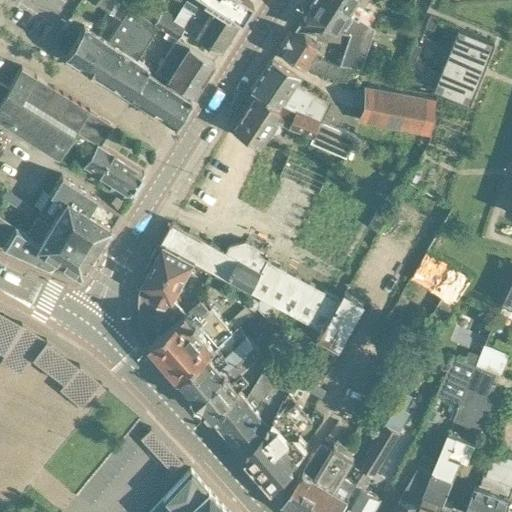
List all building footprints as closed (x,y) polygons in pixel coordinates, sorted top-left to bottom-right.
[(96,0),(95,2),(95,3),(97,4),(97,3),(118,18),(126,6),(116,0),(96,0)] [(159,26),(177,38),(183,28),(220,51),(238,22),(233,19),(201,0),(186,0),(175,18),(147,0),(145,0),(137,13),(159,26)] [(201,0),(233,19),(234,18),(233,18),(236,15),(241,18),(252,0),(251,0),(201,0)] [(327,0),(313,0),(296,26),(317,29),(341,32),(350,33),(339,65),(349,67),(360,69),(373,27),(369,24),(358,17),(357,19),(354,16),(327,0)] [(327,0),(354,16),(357,19),(358,17),(369,24),(374,16),(363,9),(353,3),(354,0),(327,0)] [(120,19),(107,40),(120,48),(138,59),(159,26),(137,13),(129,7),(126,6),(118,18),(120,19)] [(432,29),(437,18),(429,15),(425,26),(432,29)] [(65,54),(83,66),(102,37),(83,25),(65,53),(65,54)] [(456,26),(448,46),(484,61),(493,40),(456,26)] [(317,44),(304,34),(294,33),(289,30),(277,49),(304,66),(339,78),(345,80),(349,67),(339,65),(311,55),(317,44)] [(83,66),(102,78),(120,48),(108,40),(102,37),(83,66)] [(156,71),(193,94),(214,61),(177,38),(156,71)] [(408,53),(415,56),(420,45),(413,42),(408,53)] [(484,61),(448,46),(440,66),(476,81),(484,61)] [(148,66),(138,59),(120,48),(102,78),(128,94),(144,69),(145,70),(148,66)] [(411,67),(415,56),(408,53),(404,64),(411,67)] [(297,76),(271,57),(250,89),(254,91),(277,107),(279,103),(319,120),(326,104),(293,82),(297,76)] [(130,193),(143,171),(98,143),(109,124),(87,110),(88,108),(20,66),(8,86),(0,98),(0,122),(58,159),(76,130),(97,143),(84,164),(130,193)] [(468,102),(476,81),(440,66),(431,87),(468,102)] [(128,94),(150,108),(166,83),(145,70),(144,69),(128,94)] [(190,98),(166,83),(150,108),(172,122),(171,124),(173,125),(190,98)] [(363,84),(356,121),(429,132),(436,98),(363,84)] [(254,91),(250,97),(231,126),(228,124),(227,126),(258,144),(273,120),(312,136),(310,140),(347,155),(356,135),(319,120),(279,103),(277,107),(254,91)] [(0,221),(0,244),(2,246),(47,266),(53,265),(57,257),(80,271),(119,210),(114,207),(61,174),(49,194),(43,191),(36,202),(41,205),(39,209),(41,210),(27,231),(15,224),(13,229),(0,221)] [(0,199),(8,204),(14,194),(6,189),(0,199)] [(21,199),(14,194),(8,204),(15,208),(21,199)] [(21,199),(15,208),(29,217),(35,207),(21,199)] [(380,204),(368,226),(379,232),(391,210),(380,204)] [(172,220),(161,240),(164,242),(162,246),(194,264),(196,260),(260,294),(271,300),(325,329),(343,296),(259,252),(263,246),(245,236),(228,241),(223,249),(219,247),(220,245),(212,241),(211,242),(199,235),(200,234),(190,229),(189,230),(172,220)] [(162,246),(159,244),(158,244),(157,244),(157,245),(150,256),(144,269),(141,282),(139,297),(141,313),(144,328),(151,342),(186,311),(174,298),(194,264),(162,246)] [(427,250),(412,275),(442,293),(429,315),(442,323),(455,301),(470,276),(427,250)] [(511,304),(511,280),(503,300),(511,304)] [(343,296),(325,329),(304,367),(321,378),(365,301),(346,291),(343,296)] [(259,302),(256,305),(266,315),(271,300),(260,294),(259,296),(259,302)] [(151,342),(180,376),(215,344),(233,327),(215,306),(216,305),(212,302),(208,305),(200,295),(190,304),(192,306),(186,311),(151,342)] [(0,307),(0,344),(7,348),(2,358),(25,369),(26,367),(90,400),(109,364),(0,307)] [(486,307),(481,320),(488,323),(493,310),(486,307)] [(387,313),(375,335),(387,342),(400,320),(387,313)] [(230,330),(215,344),(180,376),(198,397),(254,342),(248,335),(237,323),(230,330)] [(505,348),(508,341),(496,336),(493,344),(505,348)] [(198,397),(214,415),(240,388),(232,380),(253,362),(260,349),(254,342),(198,397)] [(355,384),(369,388),(382,351),(368,346),(355,384)] [(468,350),(464,360),(475,364),(476,364),(479,355),(468,350)] [(240,388),(214,415),(244,449),(273,423),(275,420),(284,399),(286,400),(291,392),(298,374),(287,369),(290,362),(268,354),(260,378),(246,392),(241,386),(240,388)] [(454,355),(437,392),(457,402),(460,403),(475,364),(464,360),(454,355)] [(460,403),(454,419),(482,429),(493,400),(488,399),(493,387),(498,372),(476,364),(475,364),(460,403)] [(302,377),(298,383),(322,397),(325,390),(302,377)] [(311,415),(291,392),(286,400),(273,423),(244,449),(273,484),(289,470),(287,468),(294,461),(293,460),(301,453),(310,442),(302,434),(295,433),(290,428),(295,423),(298,427),(304,427),(310,422),(311,415)] [(398,402),(390,415),(403,422),(410,410),(405,407),(398,402)] [(425,492),(446,500),(463,459),(468,461),(477,441),(450,430),(439,455),(425,492)] [(311,455),(283,497),(300,511),(305,511),(343,449),(330,441),(328,445),(322,442),(311,455)] [(374,442),(359,465),(375,474),(389,450),(374,442)] [(338,511),(356,482),(343,474),(354,456),(343,449),(305,511),(338,511)] [(418,511),(425,492),(439,455),(423,451),(416,462),(418,462),(398,495),(391,511),(418,511)] [(511,458),(491,452),(479,487),(509,497),(511,498),(511,496),(511,458)] [(229,511),(190,467),(178,481),(162,498),(177,511),(229,511)] [(338,511),(372,511),(381,497),(356,482),(338,511)] [(464,509),(473,511),(504,511),(509,497),(479,487),(472,484),(464,509)] [(425,492),(418,511),(452,511),(455,504),(446,500),(425,492)]
